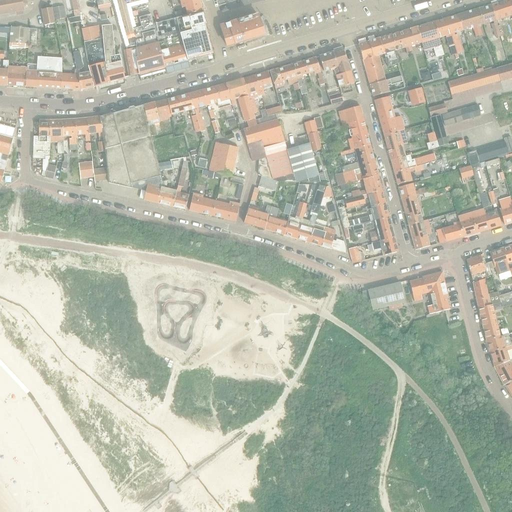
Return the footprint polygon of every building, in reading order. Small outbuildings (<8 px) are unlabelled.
[(23,11),(30,10),(30,9),(31,9),(32,9),(32,8),(38,0),(3,0),(8,14),(15,12),(23,10),(23,11)] [(69,12),(78,10),(76,0),(67,0),(66,0),(69,12)] [(144,1),(143,0),(116,0),(129,47),(133,47),(133,46),(136,45),(136,42),(133,34),(126,5),(130,4),(130,3),(139,0),(139,2),(144,1)] [(188,15),(202,11),(199,0),(180,0),(183,8),(186,8),(188,15)] [(511,5),(510,0),(507,0),(491,5),(495,21),(511,16),(511,5)] [(484,25),(491,23),(495,38),(500,36),(495,21),(491,5),(479,9),(484,25)] [(53,9),(55,21),(66,19),(64,7),(53,9)] [(44,26),(54,24),(51,8),(41,10),(44,26)] [(482,36),(479,26),(484,25),(479,9),(459,15),(464,31),(473,28),(475,38),(482,36)] [(202,11),(188,15),(176,18),(182,37),(188,61),(213,54),(202,11)] [(136,60),(138,74),(165,67),(159,43),(154,24),(153,24),(152,21),(151,15),(139,18),(141,29),(140,29),(141,32),(133,34),(136,42),(137,59),(136,60)] [(454,34),(464,31),(459,15),(446,19),(453,40),(455,46),(457,54),(463,53),(457,35),(455,36),(454,34)] [(236,44),(264,35),(258,16),(252,18),(252,16),(238,21),(230,24),(230,23),(226,24),(226,25),(221,27),(227,47),(236,44)] [(159,43),(165,67),(188,61),(182,37),(176,18),(154,24),(159,43)] [(434,22),(439,38),(446,36),(447,41),(448,41),(452,56),(457,54),(455,46),(453,40),(446,19),(434,22)] [(429,24),(417,27),(422,43),(424,51),(433,48),(441,46),(439,38),(434,22),(429,24)] [(102,39),(103,46),(105,64),(108,83),(125,79),(121,63),(119,55),(115,56),(112,25),(102,27),(102,39)] [(108,84),(108,83),(105,64),(103,46),(102,39),(101,39),(99,26),(81,29),(84,42),(88,67),(90,72),(93,88),(108,84)] [(391,34),(396,51),(406,48),(407,53),(412,52),(410,46),(422,43),(417,27),(391,34)] [(27,49),(28,45),(29,29),(10,28),(9,46),(9,47),(27,49)] [(37,29),(29,29),(28,45),(36,46),(37,29)] [(400,63),(396,51),(391,34),(379,38),(384,54),(388,67),(400,63)] [(358,44),(370,86),(385,81),(378,56),(384,54),(379,38),(358,44)] [(136,60),(137,59),(136,45),(133,46),(133,47),(129,47),(128,48),(128,50),(124,50),(126,61),(128,77),(138,74),(136,60)] [(441,46),(433,48),(436,58),(444,55),(441,46)] [(331,105),(358,98),(351,73),(343,49),(319,57),(323,72),(330,69),(331,71),(334,70),(339,89),(340,88),(341,94),(329,98),(331,105)] [(73,53),(75,65),(82,64),(79,52),(73,53)] [(43,88),(46,58),(40,57),(40,58),(37,58),(36,72),(27,71),(26,87),(43,88)] [(46,58),(43,88),(61,90),(62,74),(62,73),(61,59),(46,58)] [(305,61),(308,74),(314,72),(315,75),(318,74),(319,79),(318,80),(320,86),(325,85),(316,58),(305,61)] [(0,85),(7,86),(8,70),(8,67),(8,62),(3,61),(3,67),(5,67),(4,70),(0,69),(0,85)] [(292,65),(297,83),(301,96),(306,94),(303,84),(302,84),(300,79),(303,78),(302,76),(308,74),(305,61),(292,65)] [(292,65),(270,72),(274,85),(275,89),(282,87),(281,82),(287,81),(289,86),(297,83),(292,65)] [(76,67),(77,71),(81,91),(93,88),(90,72),(80,74),(78,66),(76,67)] [(504,66),(497,69),(500,81),(501,83),(509,80),(504,66)] [(7,86),(26,87),(27,71),(27,68),(8,67),(8,70),(7,86)] [(477,74),(447,83),(451,95),(500,81),(497,69),(484,73),(482,68),(476,70),(477,74)] [(61,90),(81,91),(77,71),(75,71),(74,75),(62,74),(61,90)] [(256,76),(261,96),(265,95),(263,90),(272,87),(268,72),(256,76)] [(256,76),(243,80),(247,94),(249,101),(254,100),(254,101),(262,98),(261,97),(261,96),(256,76)] [(401,76),(385,81),(370,86),(373,97),(389,92),(386,83),(390,82),(391,86),(403,82),(401,76)] [(226,85),(232,105),(232,107),(236,106),(234,100),(238,99),(245,122),(247,122),(249,129),(243,130),(252,162),(259,160),(260,176),(261,177),(272,180),(266,158),(257,127),(253,114),(249,101),(247,94),(243,80),(226,85)] [(232,105),(226,85),(203,91),(207,106),(217,103),(218,109),(232,105)] [(422,88),(409,92),(413,106),(426,102),(422,88)] [(203,91),(190,94),(200,130),(200,132),(205,131),(200,112),(199,112),(198,108),(207,106),(203,91)] [(190,94),(178,97),(181,112),(191,110),(192,114),(191,114),(195,131),(200,130),(190,94)] [(181,112),(178,97),(168,100),(171,117),(182,114),(181,112)] [(384,136),(403,130),(404,130),(401,117),(395,119),(389,97),(374,101),(384,136)] [(168,100),(155,103),(160,122),(168,120),(168,118),(171,117),(168,100)] [(254,100),(249,101),(253,114),(258,113),(254,100)] [(143,200),(174,207),(177,191),(167,189),(168,181),(163,182),(151,137),(157,135),(155,125),(161,123),(160,122),(155,103),(112,115),(120,143),(131,188),(145,191),(143,200)] [(445,104),(428,109),(439,147),(449,144),(440,115),(447,113),(445,104)] [(477,105),(471,107),(474,118),(481,116),(477,105)] [(266,111),(267,117),(281,113),(280,107),(266,111)] [(348,140),(350,150),(370,145),(360,107),(338,112),(342,126),(348,125),(352,139),(348,140)] [(471,107),(466,109),(469,119),(474,118),(471,107)] [(466,109),(460,110),(463,121),(469,119),(466,109)] [(460,110),(454,112),(457,123),(463,121),(460,110)] [(454,112),(448,114),(451,125),(457,123),(454,112)] [(451,125),(448,114),(442,115),(445,126),(451,125)] [(112,115),(100,117),(104,138),(109,183),(131,188),(120,143),(112,115)] [(88,119),(90,135),(98,133),(99,139),(104,138),(100,117),(88,119)] [(88,119),(75,120),(76,136),(77,136),(86,135),(86,141),(90,140),(90,135),(88,119)] [(75,120),(63,121),(64,137),(71,136),(71,139),(69,139),(70,151),(77,150),(76,136),(75,120)] [(278,120),(257,127),(266,158),(287,152),(287,151),(278,120)] [(33,137),(33,146),(43,147),(43,156),(45,157),(44,171),(46,172),(50,157),(50,150),(50,144),(50,137),(50,121),(39,121),(39,137),(33,137)] [(63,121),(50,121),(50,137),(60,137),(60,143),(58,143),(58,146),(57,146),(58,154),(64,154),(64,137),(63,121)] [(211,123),(215,134),(219,132),(216,121),(211,123)] [(307,135),(308,135),(317,133),(314,121),(304,123),(307,135)] [(391,161),(405,157),(402,146),(407,144),(403,130),(384,136),(391,161)] [(321,150),(317,133),(308,135),(307,135),(312,152),(321,150)] [(0,135),(0,183),(1,184),(13,139),(0,135)] [(505,142),(497,144),(500,155),(508,153),(505,142)] [(231,176),(238,148),(215,143),(209,171),(231,176)] [(287,152),(266,158),(272,180),(278,182),(296,182),(319,183),(318,176),(309,144),(287,151),(287,152)] [(500,155),(497,144),(492,146),(495,157),(500,155)] [(370,145),(350,150),(351,151),(354,150),(359,169),(334,176),(337,187),(354,182),(378,176),(370,145)] [(492,146),(487,147),(490,158),(495,157),(492,146)] [(490,158),(487,147),(482,149),(485,160),(490,158)] [(482,149),(476,151),(479,161),(485,160),(482,149)] [(467,154),(470,167),(472,170),(480,168),(480,166),(479,161),(476,151),(467,154)] [(405,157),(391,161),(393,171),(394,173),(411,168),(416,166),(425,164),(436,161),(434,154),(419,159),(412,160),(410,155),(405,157)] [(198,168),(205,170),(208,160),(200,158),(198,168)] [(94,178),(93,170),(92,162),(78,164),(80,180),(94,178)] [(158,164),(160,171),(172,169),(171,162),(158,164)] [(416,166),(394,173),(397,185),(412,181),(409,172),(415,170),(415,172),(423,170),(422,169),(426,168),(425,164),(416,166)] [(48,165),(45,178),(53,180),(56,167),(48,165)] [(471,170),(472,170),(470,167),(459,170),(462,179),(473,176),(471,170)] [(107,168),(93,170),(94,178),(94,182),(108,181),(107,168)] [(182,169),(178,187),(184,188),(188,170),(182,169)] [(483,193),(476,169),(472,171),(479,194),(483,193)] [(214,173),(202,170),(201,175),(207,176),(206,178),(212,180),(214,173)] [(351,193),(352,198),(381,191),(378,176),(354,182),(362,180),(365,190),(359,192),(358,191),(351,193)] [(278,182),(272,180),(261,177),(258,187),(275,192),(278,182)] [(398,188),(402,200),(415,196),(429,192),(428,187),(419,189),(420,192),(415,193),(412,184),(398,188)] [(326,188),(324,194),(317,191),(310,213),(318,215),(323,199),(331,197),(328,187),(326,188)] [(178,188),(177,191),(174,207),(186,210),(189,195),(180,193),(181,189),(178,188)] [(254,188),(251,200),(256,202),(259,190),(254,188)] [(381,191),(352,198),(344,200),(346,206),(364,201),(364,199),(368,198),(371,208),(385,204),(381,191)] [(496,204),(493,191),(488,193),(491,205),(496,204)] [(497,211),(492,212),(490,206),(488,207),(486,202),(488,201),(486,193),(480,195),(484,209),(490,229),(501,226),(497,211)] [(189,211),(213,216),(216,202),(202,198),(203,196),(193,194),(189,211)] [(402,200),(409,226),(422,222),(415,196),(402,200)] [(336,203),(340,216),(346,215),(342,201),(336,203)] [(216,202),(213,216),(236,222),(240,205),(230,203),(229,205),(216,202)] [(302,218),(307,205),(300,203),(296,216),(302,218)] [(385,204),(371,208),(373,218),(369,219),(368,217),(353,221),(354,226),(388,217),(385,204)] [(511,222),(511,205),(500,210),(505,225),(511,222)] [(244,223),(265,230),(272,207),(266,206),(264,214),(256,211),(256,209),(248,207),(244,223)] [(272,207),(265,230),(283,235),(287,222),(276,218),(279,210),(272,207)] [(458,216),(460,221),(464,236),(490,229),(484,209),(458,216)] [(300,225),(296,239),(309,243),(313,229),(317,216),(312,215),(310,223),(312,223),(311,228),(300,225)] [(349,228),(346,215),(340,216),(343,229),(349,228)] [(372,243),(379,241),(394,238),(388,217),(354,226),(352,226),(354,234),(373,229),(371,225),(375,224),(377,232),(370,234),(372,243)] [(440,244),(464,236),(460,221),(453,223),(454,226),(436,231),(440,244)] [(296,239),(300,225),(301,222),(298,222),(297,225),(287,222),(283,235),(296,239)] [(422,222),(409,226),(415,250),(429,247),(422,222)] [(309,243),(321,246),(325,233),(327,234),(329,229),(323,227),(322,232),(313,229),(309,243)] [(325,233),(321,246),(330,249),(333,240),(334,235),(331,235),(333,230),(329,229),(327,234),(325,233)] [(372,243),(374,251),(382,249),(383,256),(398,252),(394,238),(379,241),(372,243)] [(335,241),(333,240),(330,249),(339,251),(345,253),(345,248),(343,241),(336,239),(335,241)] [(511,245),(502,248),(507,264),(511,262),(511,245)] [(360,262),(357,247),(349,250),(352,264),(360,262)] [(493,269),(495,268),(498,275),(510,271),(507,264),(502,248),(490,252),(493,261),(491,262),(493,269)] [(467,260),(466,262),(471,275),(472,283),(483,280),(482,280),(481,272),(486,271),(487,277),(492,275),(488,263),(485,264),(484,258),(481,259),(480,256),(467,260)] [(429,314),(449,309),(446,297),(448,296),(442,272),(422,277),(422,279),(410,282),(414,302),(422,300),(420,295),(430,293),(433,305),(427,307),(429,314)] [(483,280),(472,283),(478,308),(478,309),(491,305),(501,303),(499,296),(498,296),(497,292),(487,295),(485,292),(483,280)] [(373,310),(404,302),(400,283),(368,290),(373,310)] [(511,294),(511,292),(499,296),(501,303),(502,307),(511,304),(511,294)] [(491,305),(478,309),(483,329),(484,331),(487,341),(500,337),(491,305)] [(500,337),(487,341),(490,353),(505,347),(511,345),(508,334),(502,336),(500,337)] [(505,347),(490,353),(495,368),(509,361),(506,352),(511,349),(511,347),(511,345),(505,347)] [(504,385),(511,380),(511,364),(510,361),(509,361),(495,368),(503,386),(504,385)]
